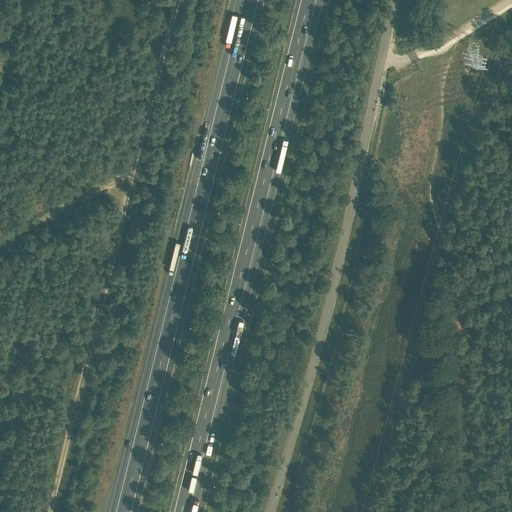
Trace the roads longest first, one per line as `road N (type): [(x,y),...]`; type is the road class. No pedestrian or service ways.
road 1 (motorway): [(250,0),(123,511)]
road 2 (motorway): [(181,511),(308,0)]
road 3 (unclassified): [(270,511),(331,292),(393,0)]
road 4 (track): [(381,55),(411,54),(505,0)]
